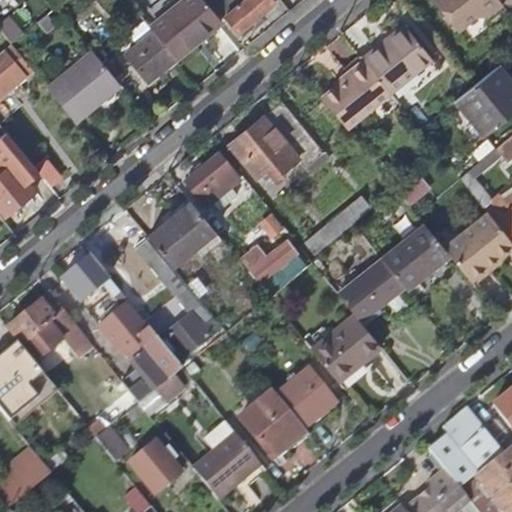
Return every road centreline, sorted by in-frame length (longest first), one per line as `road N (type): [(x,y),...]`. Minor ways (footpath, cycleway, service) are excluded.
road 1 (residential): [(0,278),(344,0)]
road 2 (residential): [(300,511),(511,342)]
